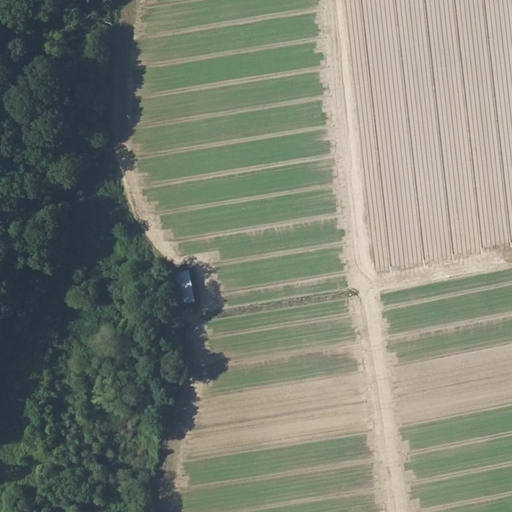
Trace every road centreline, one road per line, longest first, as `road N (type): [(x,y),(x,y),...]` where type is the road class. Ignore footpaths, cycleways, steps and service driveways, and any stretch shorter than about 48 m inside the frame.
road 1 (track): [(335,0),(354,253),(365,276),(396,511)]
road 2 (track): [(511,256),(385,282),(365,276)]
